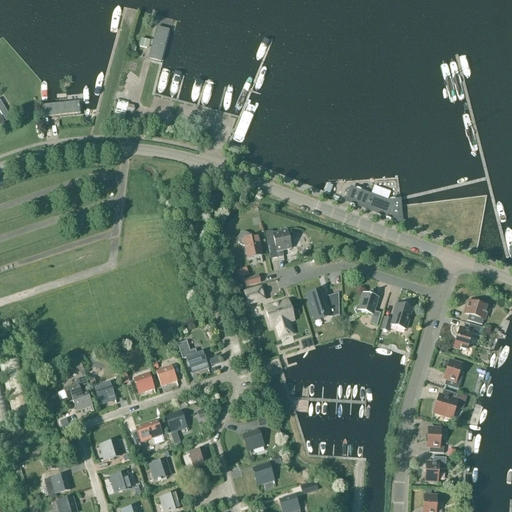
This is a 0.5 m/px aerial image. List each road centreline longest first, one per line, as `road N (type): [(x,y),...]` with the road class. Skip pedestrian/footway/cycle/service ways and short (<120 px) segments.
road 1 (residential): [(452,258),(199,163)]
road 2 (residential): [(232,374),(83,428),(102,511)]
road 3 (residential): [(440,297),(408,402),(397,511)]
road 4 (residential): [(199,163),(194,224),(232,374)]
road 5 (residential): [(0,169),(50,153),(109,148),(199,163)]
road 6 (residential): [(440,297),(350,268),(282,283)]
road 7 (residential): [(237,511),(215,441),(235,381)]
